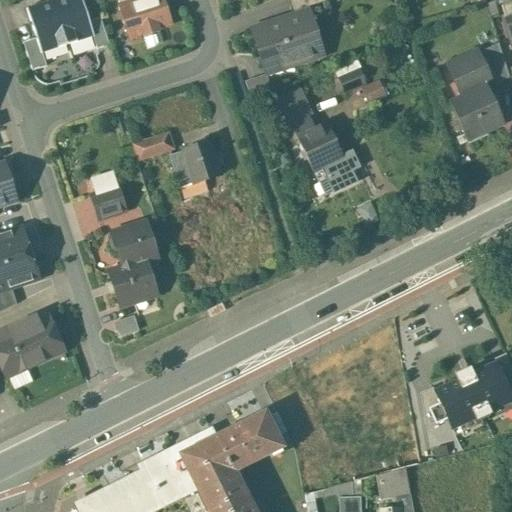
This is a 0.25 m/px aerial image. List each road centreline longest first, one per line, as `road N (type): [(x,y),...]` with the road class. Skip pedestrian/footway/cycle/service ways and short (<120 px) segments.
road 1 (tertiary): [(511,212),(122,408)]
road 2 (residential): [(28,124),(122,408)]
road 3 (residential): [(28,124),(203,64),(211,42),(198,0)]
road 4 (tertiary): [(122,408),(0,467)]
